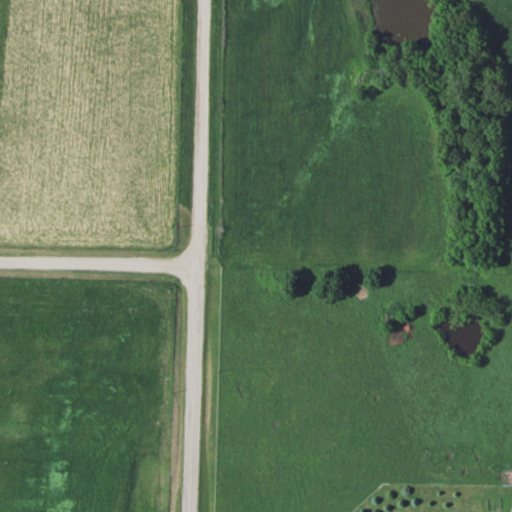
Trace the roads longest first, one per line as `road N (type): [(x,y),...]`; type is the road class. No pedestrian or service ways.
road 1 (residential): [(197,265),(203,0)]
road 2 (residential): [(187,511),(197,265)]
road 3 (residential): [(197,265),(0,261)]
